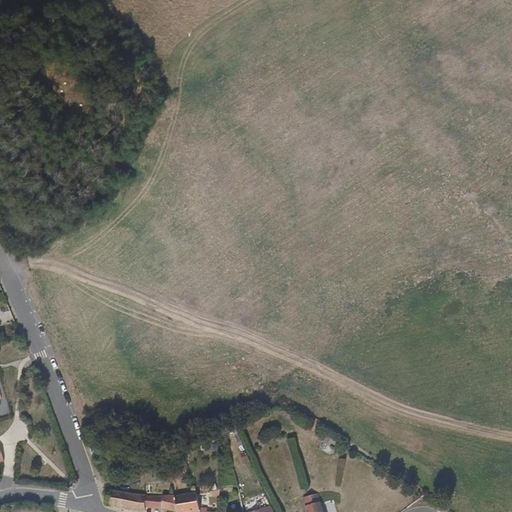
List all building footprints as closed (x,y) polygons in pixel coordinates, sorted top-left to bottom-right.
[(103,473),(97,475),(103,489),(109,486),(103,473)] [(149,483),(148,492),(165,495),(177,496),(173,482),(149,483)] [(148,492),(111,488),(105,505),(145,510),(146,507),(148,492)] [(148,492),(146,507),(165,510),(165,495),(148,492)] [(195,511),(201,511),(199,492),(195,492),(177,496),(178,511),(195,511)] [(165,495),(165,510),(174,511),(178,511),(177,496),(165,495)]
